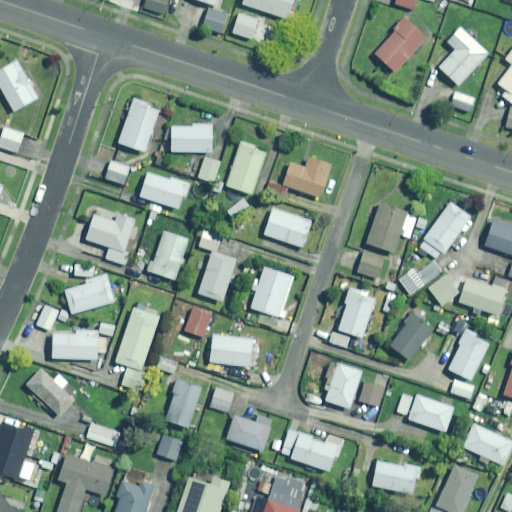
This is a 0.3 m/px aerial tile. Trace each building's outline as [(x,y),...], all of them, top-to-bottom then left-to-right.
[(168,0),(146,0),(143,8),(163,15),(168,0)] [(244,0),(243,4),(288,19),(294,0),(244,0)] [(417,0),(396,0),(395,4),(415,10),(417,0)] [(228,15),(209,9),(203,27),(222,33),(228,15)] [(258,20),(239,14),(233,33),(252,39),(258,20)] [(427,38),(406,19),(375,54),(396,73),(427,38)] [(488,54),(460,29),(448,42),(456,50),(440,68),(460,86),(488,54)] [(511,51),(506,59),(511,64),(511,66),(499,84),(506,90),(502,96),(511,103),(511,51)] [(39,99),(21,68),(0,80),(0,87),(15,113),(39,99)] [(475,99),(456,92),(451,106),(470,112),(475,99)] [(160,109),(134,100),(119,143),(145,152),(160,109)] [(213,127),(172,126),(172,153),(212,153),(213,127)] [(23,136),(5,129),(0,142),(0,148),(17,154),(23,136)] [(255,148),(242,143),(227,187),(252,195),(266,154),(254,150),(255,148)] [(331,167),(307,158),(304,168),(292,164),(284,186),(320,199),(331,167)] [(220,163),(206,159),(199,179),(214,184),(220,163)] [(130,168),(110,162),(105,179),(124,185),(130,168)] [(150,210),(152,211),(150,219),(156,221),(159,213),(161,204),(179,209),(183,197),(186,198),(189,187),(191,182),(171,176),(170,180),(148,174),(141,198),(152,202),(150,210)] [(250,208),(243,199),(228,212),(234,221),(250,208)] [(425,239),(420,246),(437,259),(442,252),(444,254),(471,217),(451,203),(425,239)] [(418,218),(381,204),(367,243),(395,253),(402,235),(411,238),(418,218)] [(311,221),(273,209),(265,235),(303,248),(311,221)] [(135,221),(110,212),(107,220),(95,216),(86,240),(110,248),(106,258),(125,265),(130,252),(125,250),(135,221)] [(511,255),(511,227),(494,221),(485,246),(511,255)] [(223,234),(200,226),(197,236),(201,237),(198,246),(217,252),(223,234)] [(189,240),(165,232),(156,258),(153,257),(148,271),(175,280),(189,240)] [(385,256),(365,249),(357,271),(377,278),(385,256)] [(237,261),(213,252),(198,293),(222,302),(237,261)] [(442,270),(434,261),(418,273),(426,283),(442,270)] [(94,268),(75,267),(75,276),(94,277),(94,268)] [(252,308),(281,318),(285,319),(288,310),(284,308),(294,277),(265,268),(261,280),(255,279),(252,290),(257,291),(252,308)] [(115,302),(107,275),(86,281),(87,284),(66,291),(72,314),(115,302)] [(459,293),(446,275),(429,288),(442,305),(459,293)] [(493,284),(492,287),(467,279),(459,302),(497,315),(504,294),(506,289),(493,284)] [(362,292),(350,288),(345,303),(348,304),(339,330),(363,338),(375,300),(361,295),(362,292)] [(381,310),(384,310),(391,313),(396,296),(389,294),(385,307),(382,306),(381,310)] [(50,332),(56,318),(67,322),(71,314),(60,309),(59,313),(46,307),(38,327),(50,332)] [(160,318),(134,310),(116,364),(141,373),(160,318)] [(213,317),(193,310),(184,332),(204,340),(213,317)] [(424,316),(414,310),(389,347),(411,361),(433,328),(421,320),(424,316)] [(115,328),(102,325),(99,334),(113,338),(115,328)] [(333,332),(332,334),(316,329),(313,338),(347,348),(350,340),(350,338),(333,332)] [(458,344),(461,346),(449,370),(471,381),(489,344),(475,337),(476,335),(468,331),(465,329),(458,344)] [(99,333),(77,332),(77,336),(54,335),(53,360),(97,362),(99,333)] [(254,341),(214,337),(211,364),(251,369),(254,341)] [(331,360),(325,377),(328,378),(327,381),(324,380),(322,386),(331,389),(326,403),(350,411),(363,371),(331,360)] [(140,374),(128,370),(122,386),(135,391),(140,374)] [(54,383),(41,371),(26,387),(60,418),(75,402),(62,391),(68,385),(59,377),(54,383)] [(202,389),(179,381),(166,422),(189,430),(202,389)] [(475,387),(455,381),(452,393),(471,399),(475,387)] [(386,389),(366,383),(360,401),(380,408),(386,389)] [(234,395),(216,390),(210,408),(228,414),(234,395)] [(413,397),(403,394),(397,412),(407,415),(413,397)] [(454,408),(417,395),(409,420),(445,432),(454,408)] [(271,430),(235,417),(226,441),(263,453),(271,430)] [(511,445),(511,441),(474,424),(463,447),(481,455),(478,460),(487,464),(489,459),(503,465),(511,445)] [(120,436),(91,425),(86,438),(115,449),(120,436)] [(313,439),(314,437),(290,429),(282,454),(292,457),(291,460),(306,466),(305,469),(319,473),(320,470),(330,473),(335,457),(338,459),(344,442),(328,436),(327,441),(326,443),(313,439)] [(181,443),(160,437),(155,456),(176,462),(181,443)] [(283,441),(273,438),(270,450),(279,453),(283,441)] [(21,449),(22,441),(0,449),(0,511),(20,511),(24,491),(21,491),(27,458),(23,457),(24,450),(21,449)] [(84,447),(80,460),(66,456),(58,482),(67,485),(58,511),(80,511),(87,491),(95,494),(92,507),(101,510),(105,497),(114,471),(115,466),(92,458),(94,451),(84,447)] [(372,485),(385,488),(384,493),(389,494),(390,490),(412,494),(415,478),(419,479),(421,469),(404,465),(404,467),(378,461),(372,485)] [(433,505),(438,507),(450,511),(463,511),(478,475),(455,466),(448,483),(443,481),(433,505)] [(220,511),(230,485),(198,474),(195,482),(189,479),(177,511),(220,511)] [(146,511),(153,491),(124,481),(118,499),(120,499),(115,511),(146,511)] [(48,492),(38,489),(34,501),(44,504),(48,492)] [(511,511),(511,510),(511,495),(507,493),(501,508),(511,511)] [(297,511),(268,503),(264,511),(297,511)]
